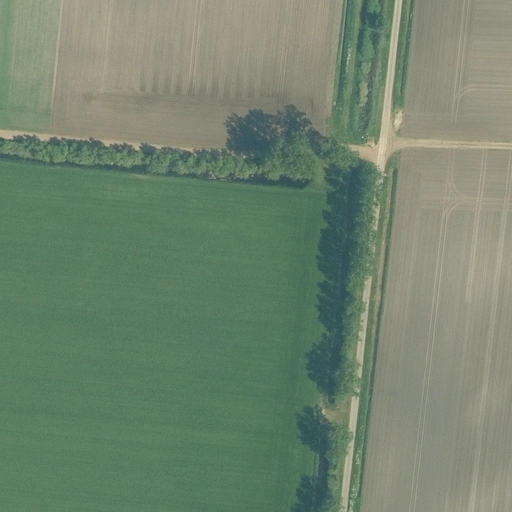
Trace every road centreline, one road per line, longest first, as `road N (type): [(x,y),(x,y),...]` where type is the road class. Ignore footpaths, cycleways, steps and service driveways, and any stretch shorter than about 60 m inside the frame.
road 1 (unclassified): [(342,511),(398,0)]
road 2 (track): [(382,145),(240,156),(0,134)]
